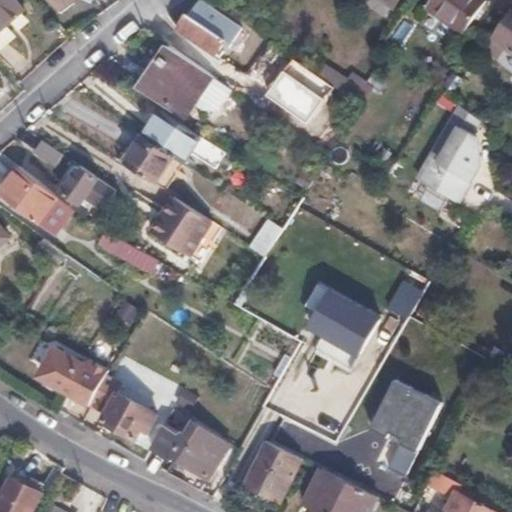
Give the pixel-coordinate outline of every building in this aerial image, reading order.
[(0,0),(0,31),(24,9),(15,0),(0,0)] [(94,0),(51,0),(66,20),(94,0)] [(221,17),(226,10),(220,6),(217,11),(202,0),(200,0),(191,16),(189,15),(179,29),(214,54),(218,49),(224,53),(240,30),(221,17)] [(401,0),(381,0),(395,10),(401,0)] [(483,3),(479,0),(430,0),(424,9),(462,36),(483,3)] [(511,9),(493,39),(511,52),(511,9)] [(267,55),(275,45),(256,31),(248,42),(267,55)] [(511,52),(493,39),(486,50),(499,59),(504,51),(511,56),(511,52)] [(221,113),(235,92),(172,49),(145,88),(186,117),(193,105),(206,113),(221,113)] [(445,84),(453,72),(433,57),(424,70),(445,84)] [(374,87),(354,71),(347,80),(331,66),(326,72),(361,102),(374,87)] [(457,75),(453,72),(445,84),(448,86),(457,75)] [(477,118),(460,106),(419,180),(457,201),(478,164),(475,135),(469,131),(477,118)] [(177,159),(183,163),(200,136),(161,110),(144,137),(177,159)] [(58,149),(32,132),(24,145),(48,162),(58,149)] [(177,159),(144,137),(126,164),(160,187),(177,159)] [(58,195),(19,166),(0,190),(0,191),(57,233),(75,208),(58,195)] [(94,223),(108,230),(121,238),(140,208),(129,200),(138,188),(112,171),(103,182),(81,166),(58,195),(75,208),(83,214),(93,199),(104,208),(94,223)] [(429,189),(423,200),(442,211),(448,200),(429,189)] [(194,259),(217,225),(178,199),(167,217),(172,221),(161,237),(194,259)] [(265,257),(274,244),(283,229),(262,215),(244,243),(265,257)] [(0,244),(8,237),(0,228),(0,244)] [(130,261),(138,247),(121,238),(108,230),(101,244),(130,261)] [(50,256),(57,246),(47,239),(39,248),(50,256)] [(378,319),(329,292),(310,328),(358,354),(378,319)] [(64,387),(83,358),(61,345),(49,364),(52,380),(64,387)] [(109,374),(114,365),(98,357),(90,362),(83,358),(64,387),(93,403),(109,374)] [(93,403),(89,409),(140,439),(146,429),(151,432),(161,415),(122,392),(127,384),(109,374),(93,403)] [(443,402),(393,375),(368,424),(418,450),(443,402)] [(213,473),(230,442),(175,406),(153,445),(175,458),(178,453),(213,473)] [(243,480),(283,501),(305,459),(266,439),(243,480)] [(322,511),(370,511),(379,496),(324,469),(306,504),(322,511)] [(435,470),(428,484),(455,497),(447,511),(496,511),(472,499),(476,492),(435,470)] [(34,511),(45,494),(15,477),(0,504),(0,511),(34,511)] [(391,486),(386,496),(409,509),(414,499),(391,486)]
